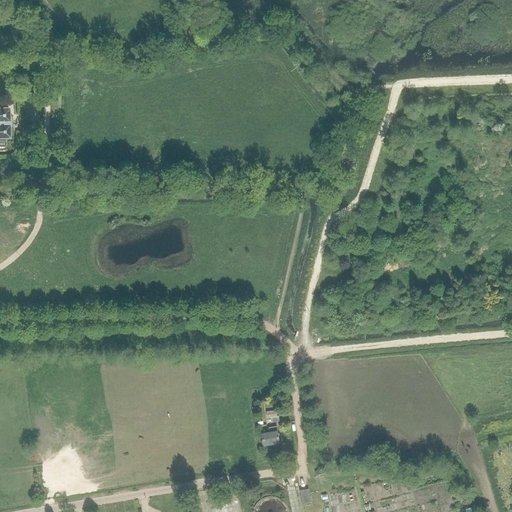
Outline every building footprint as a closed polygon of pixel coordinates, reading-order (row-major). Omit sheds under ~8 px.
[(9,129),(13,129),(12,117),(9,117),(8,108),(0,108),(0,146),(5,146),(5,138),(9,138),(9,129)] [(276,410),(266,412),(267,418),(270,418),(271,423),(279,422),(278,416),(277,417),(276,410)] [(264,446),(280,443),(278,431),(277,426),(269,428),(270,432),(262,434),(264,446)] [(308,489),(299,490),(302,504),(311,503),(308,489)] [(288,511),(288,510),(288,509),(288,508),(287,508),(287,507),(287,506),(286,505),(286,504),(285,504),(285,503),(284,503),(284,502),(283,501),(282,501),(282,500),(281,500),(280,499),(279,499),(279,498),(278,498),(277,498),(276,497),(275,497),(274,497),(273,497),(272,497),(271,496),(270,496),(270,497),(269,497),(268,497),(267,497),(266,497),(265,497),(265,498),(264,498),(263,498),(262,499),(261,499),(261,500),(260,500),(259,501),(258,501),(258,502),(257,502),(257,503),(256,504),(256,505),(255,505),(255,506),(255,507),(254,507),(254,508),(254,509),(253,510),(253,511),(288,511)]
